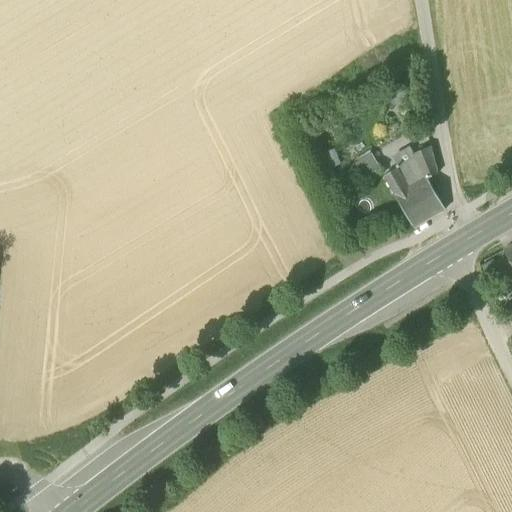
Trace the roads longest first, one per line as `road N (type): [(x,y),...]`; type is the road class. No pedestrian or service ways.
road 1 (primary): [(69,511),(458,244)]
road 2 (unclassified): [(424,0),(458,244)]
road 3 (unclassified): [(458,244),(511,363)]
